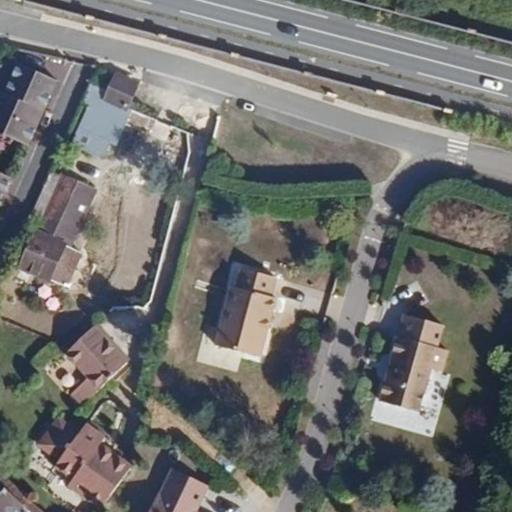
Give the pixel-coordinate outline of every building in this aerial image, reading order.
[(55,84),(19,68),(6,96),(0,93),(0,137),(25,149),(55,84)] [(91,82),(81,104),(88,107),(72,144),(98,156),(105,153),(110,141),(117,144),(131,112),(125,109),(137,81),(137,80),(117,72),(109,90),(91,82)] [(51,171),(28,222),(38,227),(20,265),(66,286),(81,252),(70,246),(95,191),(51,171)] [(0,213),(13,181),(0,176),(0,213)] [(236,290),(231,288),(215,347),(261,359),(275,302),(271,301),(276,281),(241,272),(236,290)] [(443,328),(405,318),(381,404),(419,414),(430,373),(443,376),(449,354),(437,351),(443,328)] [(83,331),(56,353),(77,378),(56,396),(66,409),(114,368),(83,331)] [(66,487),(98,510),(120,481),(129,468),(97,444),(101,438),(82,424),(51,466),(70,481),(66,487)] [(158,500),(154,499),(148,511),(193,511),(204,489),(171,474),(158,500)] [(0,511),(17,511),(25,504),(0,481),(0,511)]
